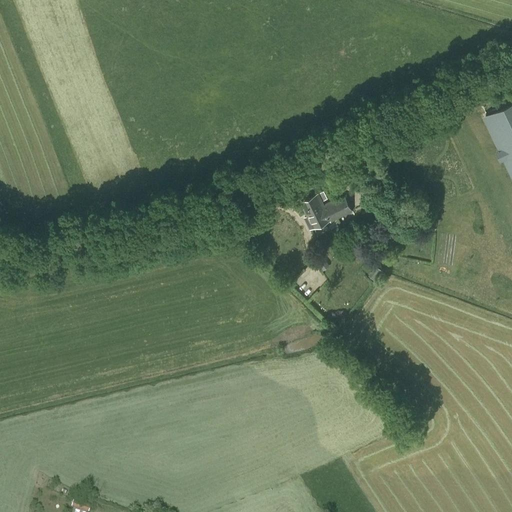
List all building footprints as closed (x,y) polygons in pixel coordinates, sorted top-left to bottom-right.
[(511,95),(482,110),(511,173),(511,95)] [(358,188),(363,199),(376,194),(370,182),(358,188)] [(317,193),(301,201),(308,215),(314,227),(330,219),(331,221),(352,211),(344,194),(323,205),(321,201),(328,198),(323,190),(317,193)] [(422,209),(421,228),(431,228),(432,210),(422,209)] [(375,264),(368,275),(376,280),(384,270),(375,264)] [(73,501),(71,508),(85,511),(88,511),(90,507),(73,501)]
